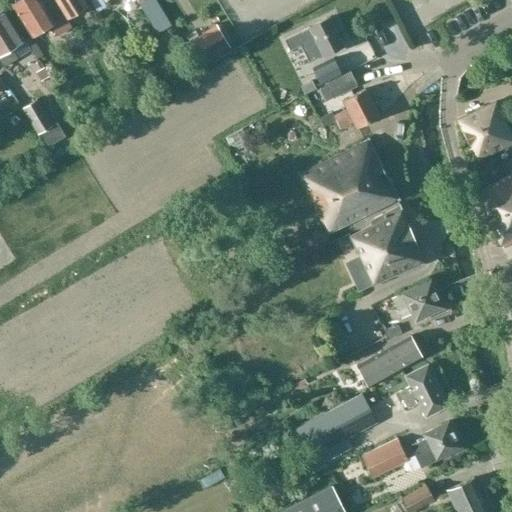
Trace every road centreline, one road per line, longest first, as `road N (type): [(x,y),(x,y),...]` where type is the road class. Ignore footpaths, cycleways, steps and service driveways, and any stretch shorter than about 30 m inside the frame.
road 1 (residential): [(447,115),(511,344)]
road 2 (residential): [(447,115),(461,51),(511,17)]
